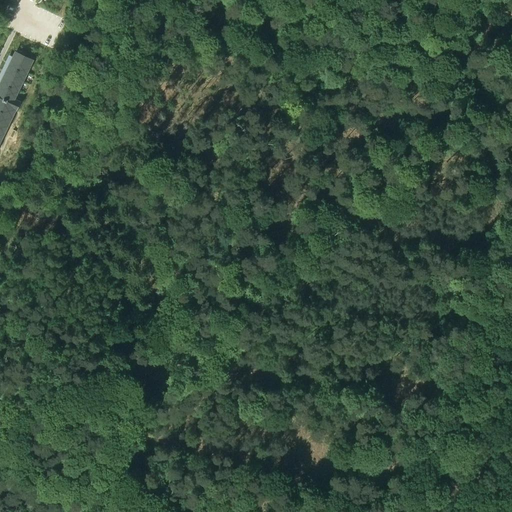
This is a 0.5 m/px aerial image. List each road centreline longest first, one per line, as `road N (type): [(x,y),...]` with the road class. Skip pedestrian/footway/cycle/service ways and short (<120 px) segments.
road 1 (track): [(110,484),(139,391),(349,195),(436,79)]
road 2 (track): [(436,79),(283,0)]
